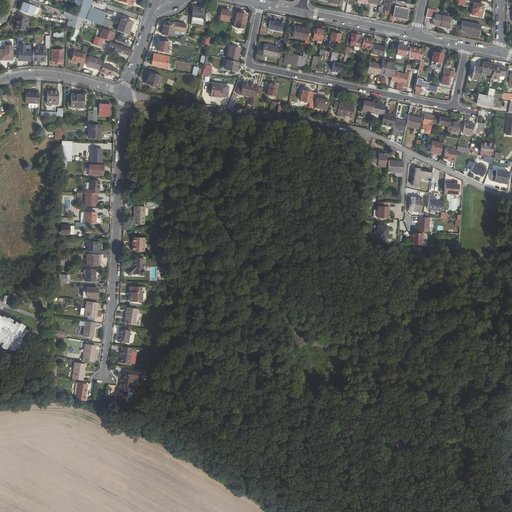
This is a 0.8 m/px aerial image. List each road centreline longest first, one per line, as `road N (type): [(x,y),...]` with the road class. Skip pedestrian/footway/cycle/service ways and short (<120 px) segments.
road 1 (residential): [(103,376),(124,92)]
road 2 (residential): [(260,3),(254,66),(453,108)]
road 3 (residential): [(124,92),(54,74),(0,80)]
